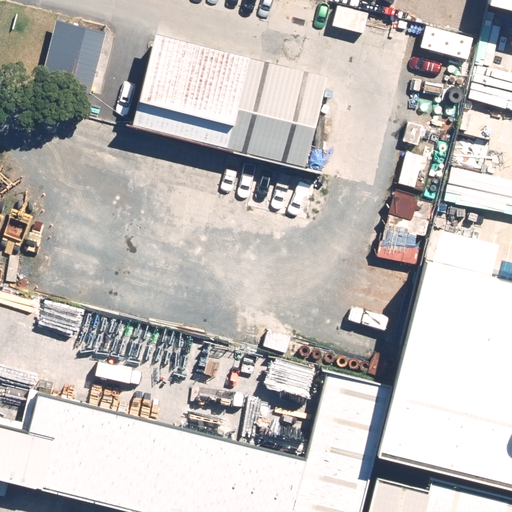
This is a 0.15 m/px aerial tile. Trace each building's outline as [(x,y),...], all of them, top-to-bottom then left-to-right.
[(106,30),(56,17),(39,78),(89,92),(106,30)] [(331,77),(155,34),(132,126),(309,168),(331,77)] [(320,182),(257,166),(248,204),(311,219),(320,182)] [(511,300),(439,282),(395,460),(511,487),(511,300)] [(0,476),(148,511),(360,511),(391,386),(325,370),(304,457),(32,392),(22,433),(0,428),(0,476)] [(363,511),(511,511),(511,499),(428,479),(425,491),(372,478),(363,511)]
